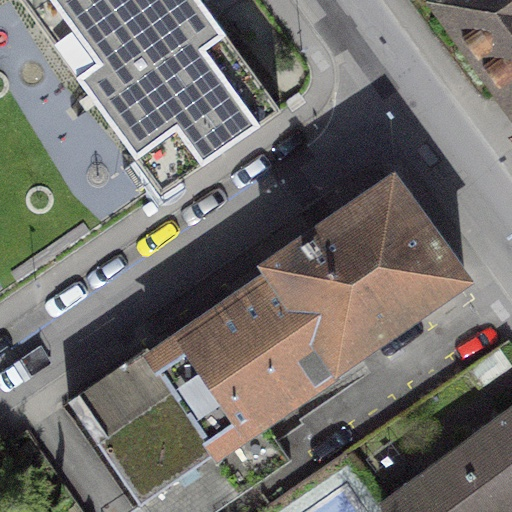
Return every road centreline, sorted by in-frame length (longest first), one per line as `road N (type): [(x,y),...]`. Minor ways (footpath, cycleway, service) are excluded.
road 1 (residential): [(0,379),(410,92)]
road 2 (residential): [(410,92),(511,232)]
